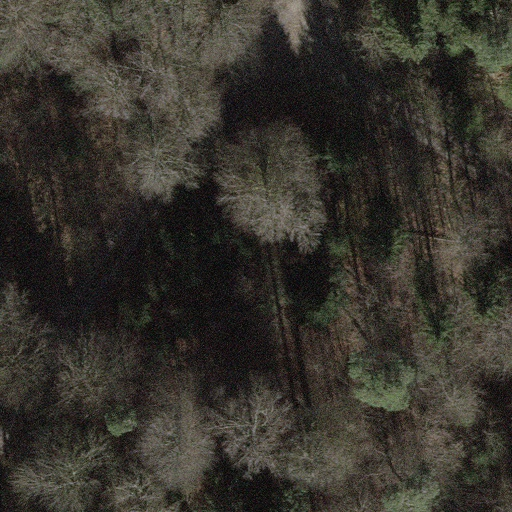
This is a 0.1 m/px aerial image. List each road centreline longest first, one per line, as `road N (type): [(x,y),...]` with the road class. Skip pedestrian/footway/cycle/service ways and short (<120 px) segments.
road 1 (track): [(0,420),(288,0)]
road 2 (track): [(269,29),(511,190)]
